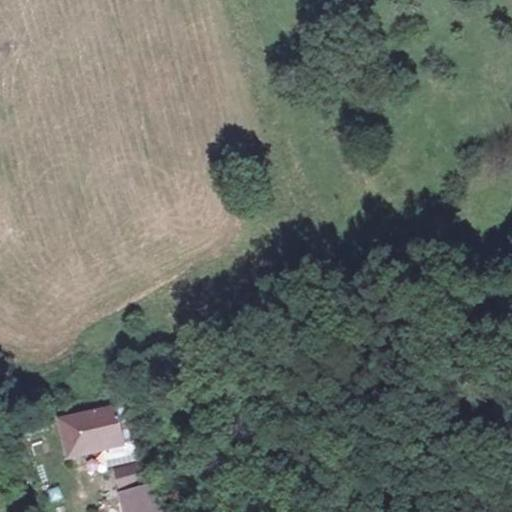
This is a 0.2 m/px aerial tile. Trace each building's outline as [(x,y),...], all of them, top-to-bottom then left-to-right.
[(129,444),(120,409),(73,421),(81,455),(129,444)] [(118,472),(122,484),(138,479),(135,467),(118,472)] [(165,511),(159,487),(146,490),(141,491),(146,511),(165,511)] [(71,490),(51,497),(57,511),(69,511),(78,508),(71,490)] [(146,511),(141,491),(120,497),(124,511),(146,511)]
